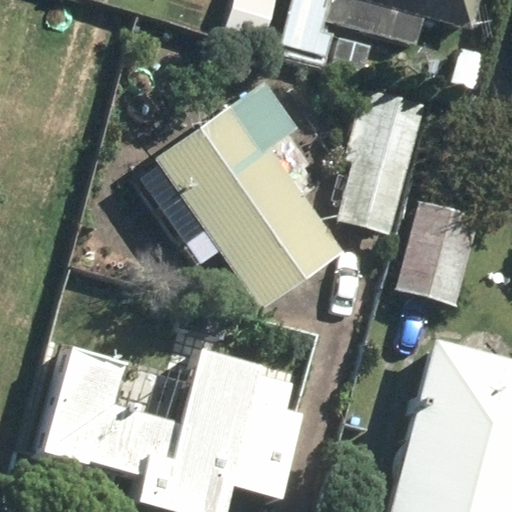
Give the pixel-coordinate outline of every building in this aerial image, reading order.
[(333,0),(327,24),(418,50),(426,21),(472,34),(481,0),(333,0)] [(264,83),(154,159),(260,311),(344,253),(272,150),(298,132),(264,83)] [(337,220),(389,234),(423,108),(399,98),(362,92),(343,161),(353,164),(337,220)] [(458,308),(479,214),(418,201),(398,295),(458,308)] [(511,511),(511,359),(434,339),(389,511),(511,511)] [(154,511),(223,511),(261,370),(199,354),(192,379),(70,348),(42,456),(89,468),(90,464),(141,477),(133,507),(154,511)]
